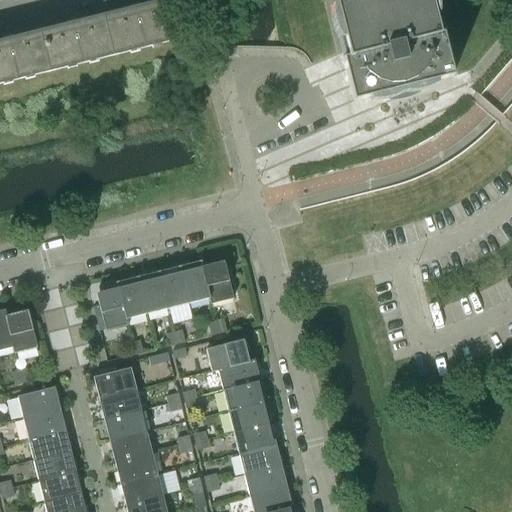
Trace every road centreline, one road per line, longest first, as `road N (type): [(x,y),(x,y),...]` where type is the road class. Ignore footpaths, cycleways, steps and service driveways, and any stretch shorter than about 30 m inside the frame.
road 1 (residential): [(329,511),(255,208)]
road 2 (residential): [(0,274),(255,208)]
road 3 (residential): [(225,76),(271,65),(297,86),(292,116),(239,137)]
